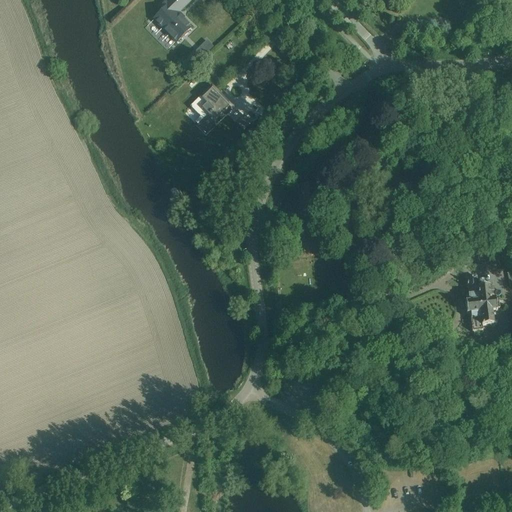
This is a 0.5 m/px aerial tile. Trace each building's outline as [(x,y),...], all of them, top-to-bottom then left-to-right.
[(177,14),(190,0),(168,0),(160,8),(163,11),(153,20),(176,43),(191,28),(177,14)] [(206,41),(192,55),(198,62),(213,47),(206,41)] [(194,104),(191,107),(200,116),(202,113),(214,125),(232,108),(211,87),(194,104)] [(251,123),(243,116),(236,124),(244,131),(251,123)] [(314,185),(300,186),(303,212),(316,211),(314,185)] [(351,220),(336,223),(341,249),(356,246),(351,220)] [(491,253),(460,253),(460,255),(460,267),(475,266),(490,267),(491,255),(491,253)] [(496,309),(499,309),(498,300),(495,301),(495,299),(490,299),(489,286),(480,287),(480,283),(477,284),(476,279),(475,278),(466,279),(467,290),(468,290),(468,295),(467,295),(468,302),(465,302),(466,315),(469,314),(471,329),(469,331),(474,334),(475,332),(482,331),(482,326),(493,325),(492,312),(496,311),(496,309)]
